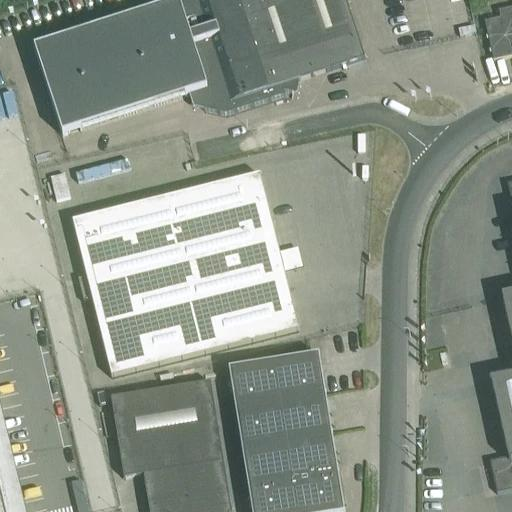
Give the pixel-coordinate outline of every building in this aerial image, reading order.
[(365,61),(345,0),(188,0),(182,2),(181,0),(177,0),(179,4),(26,54),(44,111),(43,111),(49,131),(200,82),(195,106),(204,108),(204,112),(226,117),(285,97),(283,93),(293,95),(295,83),(365,61)] [(511,9),(498,13),(500,20),(484,24),(494,63),(511,58),(511,9)] [(70,200),(64,176),(50,179),(56,203),(70,200)] [(299,334),(284,275),(260,177),(72,224),(86,279),(78,280),(84,304),(92,303),(111,381),(299,334)] [(511,184),(507,186),(511,207),(511,296),(502,299),(511,344),(511,378),(491,383),(508,460),(490,464),(497,496),(511,492),(511,184)] [(344,511),(319,357),(229,372),(251,511),(344,511)] [(230,511),(210,385),(110,401),(123,481),(143,478),(148,511),(230,511)]
